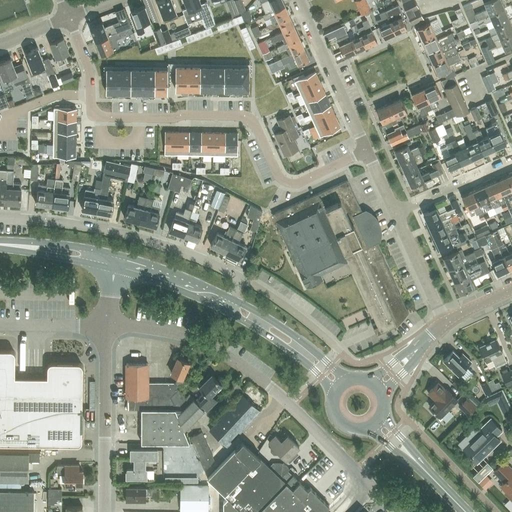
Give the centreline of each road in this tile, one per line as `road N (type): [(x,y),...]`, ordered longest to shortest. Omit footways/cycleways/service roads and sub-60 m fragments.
road 1 (residential): [(365,150),(290,183),(277,175),(245,117),(99,117),(90,95)]
road 2 (unclassified): [(240,278),(119,233),(0,218)]
road 3 (unclassified): [(103,511),(104,325)]
road 4 (unclassified): [(104,325),(191,338),(271,388)]
road 5 (unclassified): [(395,511),(271,388)]
road 6 (residential): [(365,150),(297,0)]
road 7 (primary): [(350,379),(230,298)]
road 8 (primary): [(224,310),(311,367),(332,397)]
road 9 (residential): [(394,213),(511,160)]
road 10 (primary): [(230,298),(118,255)]
